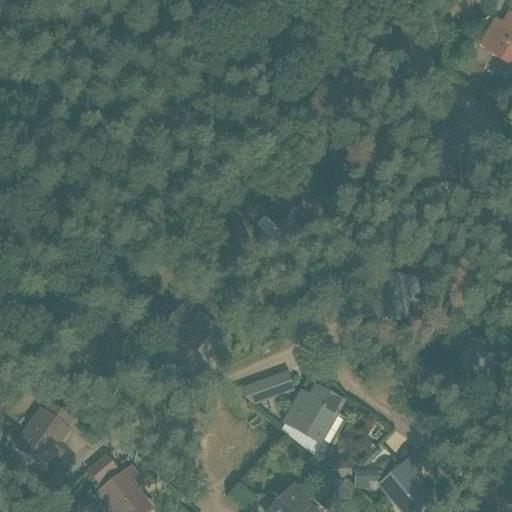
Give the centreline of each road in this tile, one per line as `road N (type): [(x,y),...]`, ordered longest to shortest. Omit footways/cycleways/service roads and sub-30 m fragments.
road 1 (unknown): [(424,51),(384,122),(332,310),(333,339),(385,406),(511,485)]
road 2 (track): [(72,188),(232,70),(223,0)]
